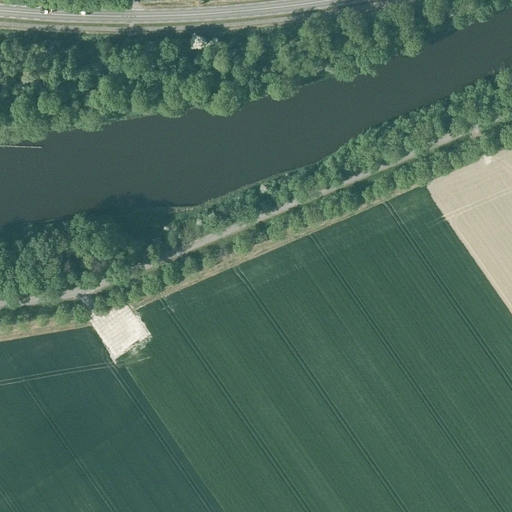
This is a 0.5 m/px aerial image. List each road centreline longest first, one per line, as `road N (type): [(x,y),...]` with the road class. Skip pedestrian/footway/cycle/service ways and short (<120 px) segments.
road 1 (unclassified): [(0,302),(86,287),(511,108)]
road 2 (primary): [(330,0),(195,16),(0,10)]
